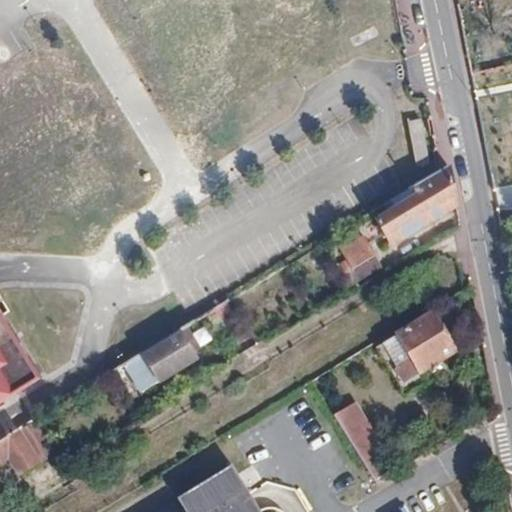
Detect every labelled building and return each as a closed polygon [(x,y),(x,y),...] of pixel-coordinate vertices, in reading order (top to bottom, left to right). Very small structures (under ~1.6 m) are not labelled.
[(450,165),(392,201),(397,209),(379,220),(392,242),(457,203),(450,165)] [(343,273),(351,268),(375,253),(365,236),(342,250),(347,259),(338,264),(343,273)] [(375,253),(351,268),(357,279),(381,264),(375,253)] [(227,302),(208,313),(223,338),(242,327),(227,302)] [(0,398),(42,372),(0,304),(0,398)] [(432,312),(377,344),(388,363),(399,381),(454,349),(432,312)] [(150,348),(144,353),(160,380),(197,359),(180,330),(150,348)] [(0,462),(11,456),(20,473),(55,451),(35,419),(0,440),(0,462)] [(390,449),(372,459),(380,473),(398,463),(390,449)] [(260,511),(248,491),(232,465),(180,497),(188,511),(260,511)]
